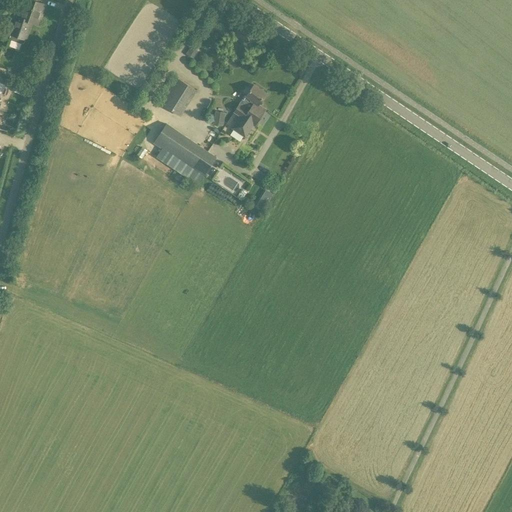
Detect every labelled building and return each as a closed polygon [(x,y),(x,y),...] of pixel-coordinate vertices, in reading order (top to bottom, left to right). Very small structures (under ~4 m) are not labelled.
[(10,34),(11,35),(10,37),(11,40),(22,44),(24,43),(25,40),(32,23),(38,25),(45,6),(30,0),(26,0),(20,17),(17,16),(10,34)] [(191,47),(187,53),(194,57),(198,51),(191,47)] [(0,89),(5,91),(8,75),(0,73),(0,89)] [(197,90),(176,77),(160,103),(180,116),(197,90)] [(247,96),(246,97),(244,100),(242,99),(234,112),(240,116),(232,129),(246,138),(254,126),(255,127),(267,109),(260,104),(267,93),(254,85),(251,89),(248,87),(245,87),(243,91),(243,93),(247,96)] [(217,112),(217,123),(225,124),(225,112),(217,112)] [(167,124),(154,143),(204,177),(217,157),(167,124)] [(259,199),(256,205),(262,209),(265,203),(259,199)]
